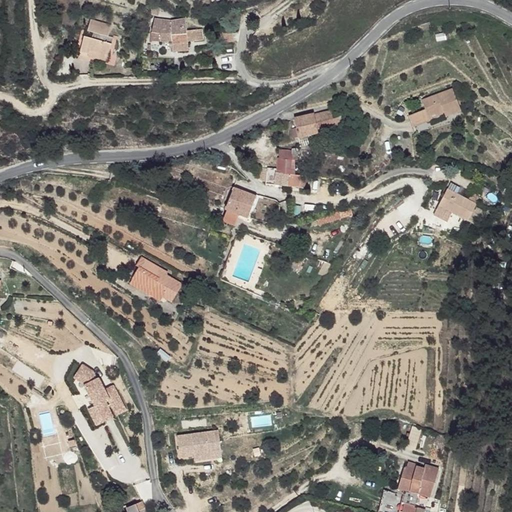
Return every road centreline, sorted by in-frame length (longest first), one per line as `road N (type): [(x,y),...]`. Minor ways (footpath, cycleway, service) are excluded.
road 1 (tertiary): [(446,0),(403,12),(301,93),(204,141),(0,177)]
road 2 (residential): [(0,251),(122,355),(171,511)]
road 3 (unknown): [(255,119),(339,104),(408,131)]
